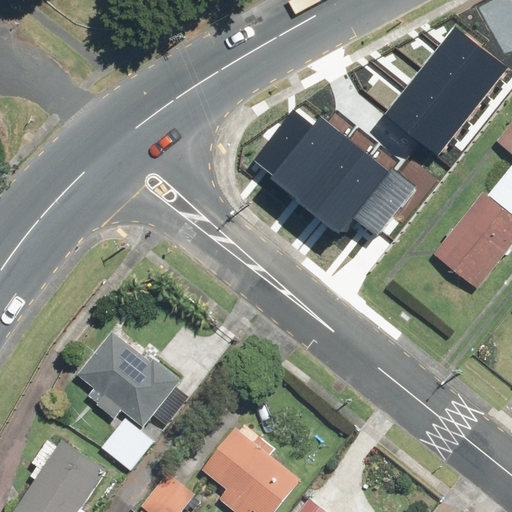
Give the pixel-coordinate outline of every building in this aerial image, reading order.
[(454,29),(385,116),(438,157),(506,70),(454,29)] [(294,111),(256,159),(274,174),(269,180),(346,241),(357,227),(377,243),(420,190),(392,168),(387,174),(320,120),(314,127),(294,111)] [(511,118),(493,142),(511,158),(511,162),(432,257),(476,294),(511,251),(511,118)] [(118,326),(82,371),(95,381),(92,390),(119,412),(126,407),(147,423),(183,376),(118,326)] [(233,511),(253,511),(256,509),(259,511),(276,511),(301,477),(272,456),(278,448),(249,426),(243,434),(232,427),(201,469),(225,487),(216,499),(233,511)] [(29,476),(33,479),(9,511),(86,511),(79,506),(106,468),(62,437),(58,444),(48,437),(29,463),(35,467),(29,476)] [(184,511),(197,496),(165,472),(141,505),(149,511),(184,511)] [(326,511),(307,497),(295,511),(326,511)]
